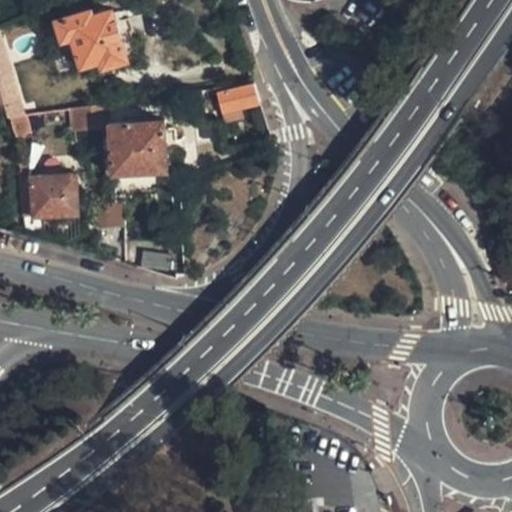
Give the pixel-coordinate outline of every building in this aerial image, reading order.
[(60,22),(67,40),(76,37),(86,65),(106,60),(108,68),(131,60),(117,11),(96,16),(94,11),(60,22)] [(0,106),(4,105),(13,138),(31,133),(2,31),(0,31),(0,106)] [(218,91),(223,111),(260,101),(253,84),(218,91)] [(101,127),(99,105),(83,106),(85,127),(101,127)] [(165,119),(111,123),(113,165),(113,174),(169,170),(167,151),(165,119)] [(76,171),(23,176),(27,216),(80,213),(76,171)] [(97,208),(100,235),(117,233),(116,207),(97,208)] [(173,229),(134,233),(137,263),(176,276),(173,229)] [(95,251),(126,261),(117,233),(100,235),(95,251)]
